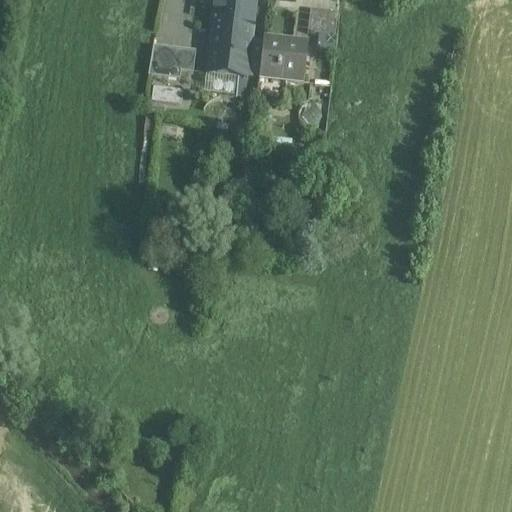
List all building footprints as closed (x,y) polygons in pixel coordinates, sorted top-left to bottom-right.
[(214,0),(209,40),(232,43),(231,53),(250,56),(257,0),(214,0)] [(308,36),(318,37),(335,38),(337,15),(310,12),(308,36)] [(231,53),(232,43),(209,40),(205,77),(247,82),(250,56),(231,53)] [(263,44),(252,43),(247,83),(260,84),(265,44),(263,44)] [(301,88),(305,49),(265,44),(261,84),(301,88)] [(192,76),(192,74),(194,54),(152,49),(147,79),(178,83),(180,75),(192,76)] [(206,124),(210,125),(223,126),(224,111),(208,109),(207,109),(206,124)]
